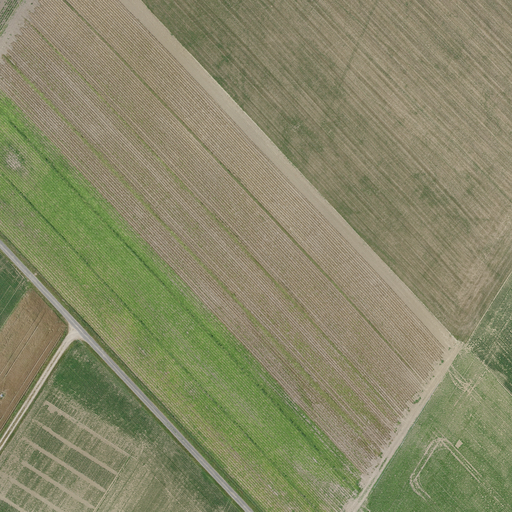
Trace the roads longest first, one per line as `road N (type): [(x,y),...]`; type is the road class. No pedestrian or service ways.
road 1 (unclassified): [(0,244),(249,511)]
road 2 (track): [(79,328),(0,444)]
